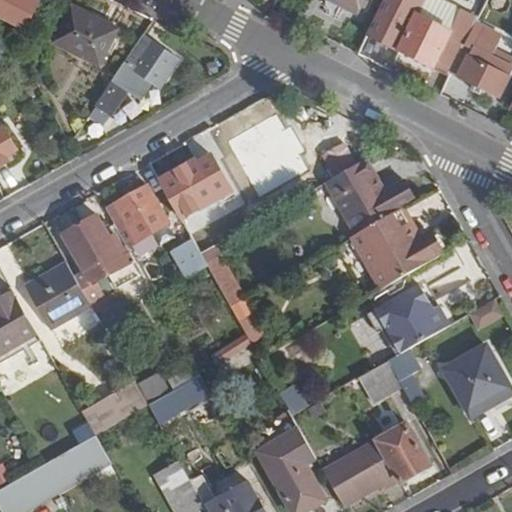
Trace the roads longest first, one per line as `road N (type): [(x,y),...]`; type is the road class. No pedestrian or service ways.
road 1 (residential): [(279,51),(257,83),(0,229)]
road 2 (residential): [(279,51),(442,133)]
road 3 (residential): [(442,133),(453,178),(511,280)]
